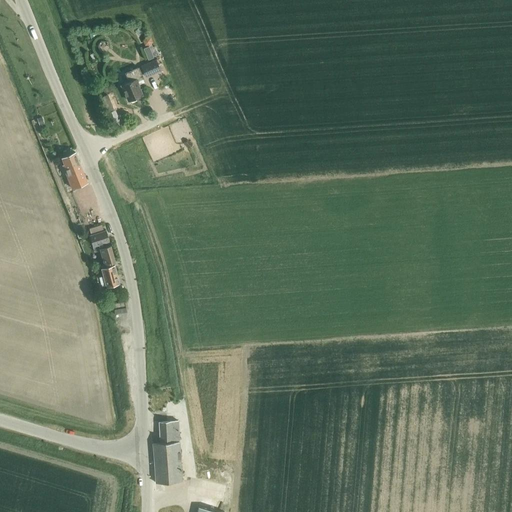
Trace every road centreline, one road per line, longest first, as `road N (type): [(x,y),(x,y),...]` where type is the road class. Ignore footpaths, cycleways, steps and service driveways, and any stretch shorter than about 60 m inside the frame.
road 1 (unclassified): [(144,453),(132,289),(84,154)]
road 2 (unclassified): [(84,154),(20,0)]
road 3 (unclassified): [(144,453),(0,420)]
